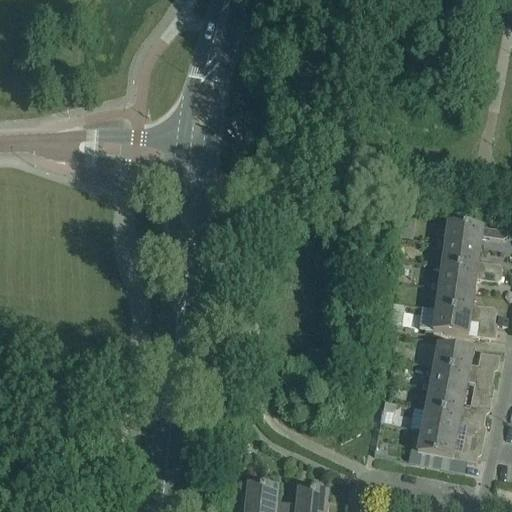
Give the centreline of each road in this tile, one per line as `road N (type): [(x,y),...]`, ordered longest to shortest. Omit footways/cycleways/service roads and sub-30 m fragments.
road 1 (unclassified): [(511,197),(375,181),(326,159),(271,57),(219,31)]
road 2 (tertiary): [(160,511),(180,316)]
road 3 (residential): [(357,511),(362,473),(483,502)]
road 4 (tertiary): [(180,316),(207,165)]
road 5 (tertiary): [(178,174),(171,273),(180,316)]
road 6 (residential): [(182,144),(104,137),(44,144)]
road 7 (residential): [(44,144),(178,174)]
road 8 (residential): [(483,502),(511,370)]
road 9 (tertiary): [(207,165),(219,31)]
road 10 (tertiary): [(219,31),(194,81),(182,144)]
